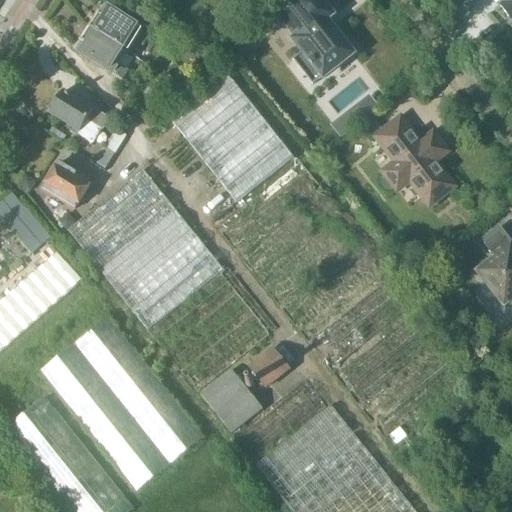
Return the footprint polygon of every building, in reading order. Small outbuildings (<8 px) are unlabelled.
[(318,0),(281,0),(273,7),(298,39),(296,41),(304,51),(303,52),(311,62),(309,64),(312,67),(314,66),(323,77),(354,52),(335,27),(331,30),(325,21),(331,16),(318,0)] [(502,4),(499,7),(511,23),(511,22),(511,0),(501,0),(500,1),(502,4)] [(87,29),(125,52),(133,40),(143,46),(149,36),(139,30),(107,10),(105,12),(103,10),(100,15),(97,13),(87,29)] [(125,52),(87,29),(78,44),(81,45),(78,51),(80,52),(79,54),(112,75),(122,81),(128,71),(118,65),(125,52)] [(180,91),(168,76),(159,83),(170,98),(180,91)] [(292,159),(227,78),(171,122),(236,204),(292,159)] [(365,122),(386,104),(374,90),(354,108),(365,122)] [(50,112),(80,131),(77,136),(88,142),(97,126),(103,130),(110,119),(82,102),(81,103),(62,92),(60,96),(58,95),(50,107),(52,108),(50,112)] [(159,100),(148,109),(160,124),(171,115),(159,100)] [(434,163),(447,154),(432,135),(419,144),(400,119),(375,139),(394,164),(382,174),(385,178),(381,180),(381,185),(386,191),(390,191),(393,189),(396,193),(409,183),(429,208),(454,189),(434,163)] [(107,169),(125,138),(114,131),(103,149),(105,150),(97,163),(107,169)] [(48,181),(43,189),(70,205),(77,209),(82,200),(92,183),(59,163),(54,171),(51,172),(47,178),(48,181)] [(143,173),(65,232),(147,332),(223,272),(143,173)] [(511,245),(498,228),(482,241),(492,253),(491,253),(494,256),(475,271),(503,306),(511,299),(511,245)] [(64,263),(0,318),(0,351),(80,282),(64,263)] [(106,318),(40,371),(136,492),(202,439),(106,318)] [(272,351),(249,369),(265,389),(287,371),(272,351)] [(230,371),(200,395),(230,434),(261,410),(230,371)] [(413,511),(330,406),(325,410),(304,382),(232,439),(255,466),(291,511),(413,511)] [(44,399),(2,433),(64,511),(130,511),(133,510),(44,399)]
